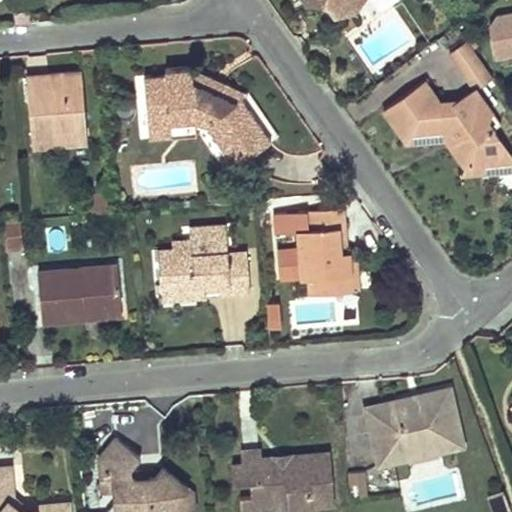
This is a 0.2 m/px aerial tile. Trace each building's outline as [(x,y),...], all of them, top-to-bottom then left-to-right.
[(319,0),(325,8),(332,17),(357,0),(370,0),(376,8),(380,9),(392,0),(319,0)] [(361,0),(357,0),(332,17),(355,16),(361,0)] [(13,23),(30,21),(29,10),(12,12),(13,23)] [(489,28),(498,61),(511,58),(511,14),(496,19),(489,28)] [(468,79),(485,67),(464,39),(447,51),(468,79)] [(82,60),(100,58),(99,48),(81,50),(82,60)] [(163,67),(143,68),(147,118),(191,114),(202,119),(230,160),(267,135),(239,92),(231,97),(190,75),(189,61),(162,62),(163,67)] [(243,87),(189,61),(190,75),(231,97),(239,92),(267,135),(273,132),(243,87)] [(485,67),(468,79),(474,88),(475,87),(491,75),(485,67)] [(80,72),(27,77),(32,134),(85,128),(80,72)] [(422,82),(382,110),(405,143),(416,136),(421,144),(433,135),(435,127),(442,125),(442,139),(463,167),(491,162),(497,171),(511,171),(511,157),(485,119),(491,109),(475,87),(474,88),(449,106),(445,101),(437,102),(422,82)] [(191,128),(191,114),(147,118),(148,132),(191,128)] [(86,143),(85,128),(32,134),(34,148),(86,143)] [(491,162),(463,167),(459,176),(497,171),(491,162)] [(90,195),(91,213),(105,212),(103,194),(90,195)] [(341,226),(340,205),(303,209),(305,227),(297,228),(299,253),(302,275),(309,274),(311,292),(343,288),(341,271),(349,270),(347,248),(344,248),(333,249),(332,240),(336,240),(335,227),(341,226)] [(21,249),(19,220),(4,222),(5,229),(7,250),(21,249)] [(229,248),(227,223),(190,226),(191,238),(191,253),(175,255),(174,249),(159,251),(161,283),(176,282),(178,289),(207,286),(207,283),(219,282),(220,292),(251,289),(248,257),(230,260),(229,248)] [(344,248),(341,226),(335,227),(336,240),(332,240),(333,249),(344,248)] [(191,253),(191,238),(174,239),(174,249),(175,255),(191,253)] [(246,247),(229,248),(230,260),(248,257),(246,247)] [(354,248),(347,248),(349,270),(341,271),(343,288),(357,287),(354,248)] [(302,275),(299,253),(291,255),(293,275),(302,275)] [(112,307),(109,266),(38,272),(41,323),(84,319),(84,309),(112,307)] [(208,297),(207,286),(178,289),(176,282),(161,283),(163,300),(208,297)] [(265,301),(269,327),(284,325),(280,299),(265,301)] [(113,316),(112,307),(84,309),(84,319),(113,316)] [(377,462),(462,443),(450,386),(393,398),(394,406),(367,412),(377,462)] [(394,406),(393,398),(365,404),(367,412),(394,406)] [(143,456),(120,437),(103,459),(106,489),(118,488),(118,499),(109,510),(110,511),(193,511),(194,511),(193,492),(163,467),(156,477),(152,477),(139,479),(134,474),(134,471),(134,467),(143,456)] [(313,511),(313,502),(333,500),(329,452),(290,455),(291,464),(274,466),(274,456),(259,457),(258,450),(239,451),(240,462),(231,463),(232,484),(248,483),(249,495),(241,495),(241,511),(254,511),(254,504),(288,501),(288,510),(288,511),(313,511)] [(291,464),(290,455),(274,456),(274,466),(291,464)] [(70,511),(69,501),(24,504),(21,509),(9,499),(13,494),(10,466),(0,466),(0,511),(70,511)] [(365,467),(347,470),(350,497),(368,494),(365,467)] [(134,474),(139,479),(152,477),(151,470),(134,471),(134,474)] [(498,511),(510,508),(503,486),(489,492),(495,511),(498,511)] [(24,504),(13,494),(9,499),(21,509),(24,504)] [(267,511),(288,510),(288,501),(254,504),(254,511),(267,511)]
